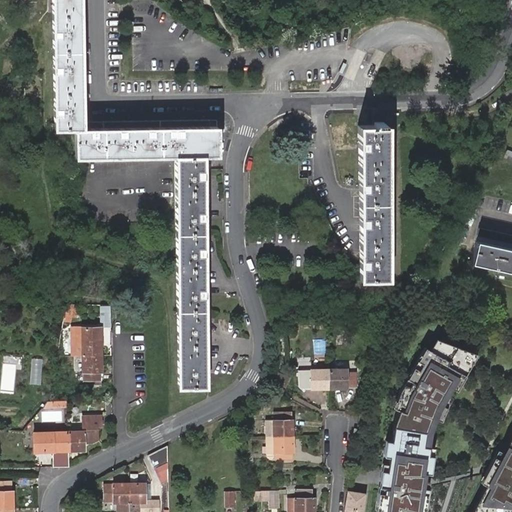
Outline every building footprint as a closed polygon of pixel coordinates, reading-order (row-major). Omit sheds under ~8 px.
[(80,0),(49,0),(53,127),(72,126),(73,157),(174,155),(179,389),(208,389),(204,154),(219,153),(218,123),(172,124),(83,126),(83,107),(82,82),(82,58),(81,36),(81,9),(80,0)] [(361,188),(363,263),(363,282),(391,282),(388,125),(360,125),(361,188)] [(511,149),(506,147),(502,157),(511,160),(511,149)] [(511,236),(481,230),(474,265),(511,273),(511,236)] [(79,318),(79,306),(68,307),(65,323),(73,324),(74,317),(79,318)] [(111,327),(111,306),(101,306),(101,323),(104,323),(104,327),(111,327)] [(71,329),(72,357),(83,356),(101,356),(101,339),(99,339),(99,329),(83,329),(71,329)] [(476,353),(433,337),(427,349),(423,347),(398,389),(390,408),(395,410),(390,425),(388,440),(384,440),(382,458),(385,459),(384,472),(379,472),(377,489),(382,490),(381,495),(376,494),(373,511),(511,511),(511,429),(505,444),(501,442),(485,474),(425,488),(426,482),(422,481),(422,475),(428,476),(432,448),(428,447),(429,434),(436,417),(441,418),(452,398),(446,394),(453,381),(459,383),(476,353)] [(101,373),(101,356),(83,356),(84,383),(100,383),(100,373),(101,373)] [(312,388),(329,388),(329,371),(311,372),(311,373),(304,373),(304,378),(304,388),(312,388)] [(329,371),(329,388),(357,388),(356,375),(347,374),(347,371),(329,371)] [(280,373),(277,384),(287,387),(290,376),(280,373)] [(108,389),(96,390),(96,399),(108,399),(108,389)] [(274,437),(294,436),(294,418),(292,418),(292,408),(274,408),(274,416),(266,417),(266,437),(274,437)] [(68,433),(68,451),(85,451),(85,446),(93,446),(98,444),(98,430),(102,429),(101,419),(83,420),(83,433),(68,433)] [(37,452),(68,451),(68,433),(37,434),(37,452)] [(294,455),(294,436),(274,437),(266,437),(266,457),(275,457),(275,465),(293,465),(292,455),(294,455)] [(167,466),(167,448),(147,457),(154,472),(167,466)] [(0,509),(11,509),(10,493),(9,493),(9,483),(0,483),(0,509)] [(128,511),(128,503),(128,485),(104,486),(104,503),(117,503),(117,511),(128,511)] [(145,485),(128,485),(128,503),(141,503),(145,503),(145,498),(145,485)] [(312,511),(312,497),(311,496),(310,487),(294,487),(294,495),(285,495),(285,511),(312,511)] [(278,489),(266,489),(267,505),(278,505),(278,489)] [(234,506),(234,490),(223,490),(224,506),(234,506)] [(360,511),(364,494),(347,491),(344,511),(360,511)] [(141,511),(141,503),(128,503),(128,511),(141,511)]
